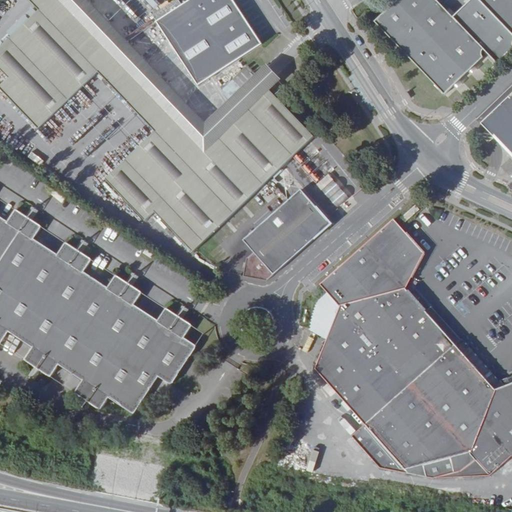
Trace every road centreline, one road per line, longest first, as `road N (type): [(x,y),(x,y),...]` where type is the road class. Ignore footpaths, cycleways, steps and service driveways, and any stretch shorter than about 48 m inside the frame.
road 1 (unclassified): [(270,300),(424,158)]
road 2 (unclassified): [(424,158),(317,0)]
road 3 (motorway): [(128,511),(0,478)]
road 4 (unclassified): [(424,158),(511,72)]
road 5 (unclassified): [(215,335),(238,357),(270,350),(281,331),(270,300)]
